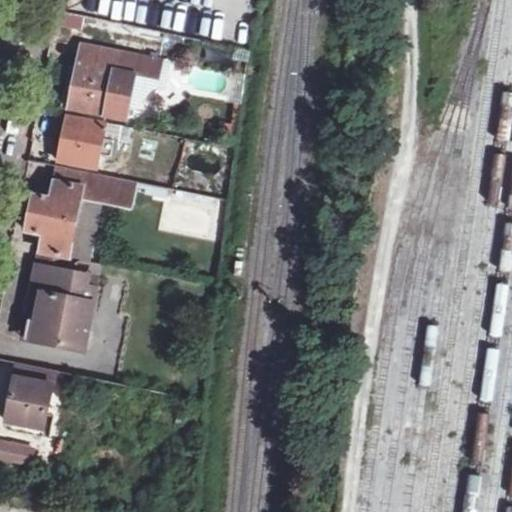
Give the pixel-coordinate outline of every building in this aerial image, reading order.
[(164,62),(84,47),(78,76),(72,109),(110,116),(112,104),(123,106),(125,90),(116,87),(118,76),(160,83),(164,62)] [(107,125),(70,118),(66,138),(61,163),(98,170),(100,156),(116,159),(118,142),(104,139),(107,125)] [(141,183),(60,167),(52,201),(36,197),(32,214),(29,232),(46,236),(44,251),(73,257),(84,196),(137,206),(141,183)] [(73,257),(44,251),(40,268),(69,274),(73,257)] [(69,274),(40,268),(37,282),(35,294),(44,296),(34,343),(85,352),(100,280),(69,274)] [(44,296),(35,294),(25,341),(34,343),(44,296)] [(55,386),(18,379),(13,401),(9,421),(48,428),(55,386)] [(0,436),(0,459),(31,467),(36,445),(0,436)]
